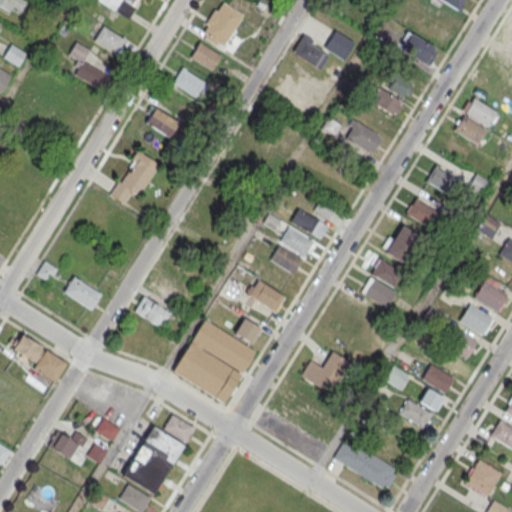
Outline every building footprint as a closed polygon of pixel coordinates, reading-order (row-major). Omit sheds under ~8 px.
[(0,0),(21,0),(26,3),(21,12),(11,7),(8,12),(0,6),(0,0)] [(441,0),(461,0),(456,9),(441,0)] [(223,2),(242,14),(222,44),(203,32),(223,2)] [(103,26),(94,39),(115,53),(124,39),(103,26)] [(323,47),(334,29),(354,42),(343,59),(323,47)] [(402,48),(410,34),(432,47),(424,61),(402,48)] [(291,52),(300,38),(327,54),(319,68),(291,52)] [(199,42),(219,54),(210,69),(190,56),(199,42)] [(10,44),(25,53),(17,67),(2,57),(10,44)] [(84,61),(76,75),(97,89),(106,75),(84,61)] [(0,92),(11,74),(0,67),(0,92)] [(184,69),(203,81),(194,95),(175,83),(184,69)] [(410,80),(392,77),(389,91),(407,94),(410,80)] [(395,116),(403,104),(384,91),(376,104),(395,116)] [(472,96),(497,111),(487,127),(463,111),(472,96)] [(394,121),(373,106),(363,120),(384,135),(394,121)] [(155,107),(177,122),(168,136),(146,121),(155,107)] [(461,114),(486,129),(476,145),(452,129),(461,114)] [(320,128),(333,137),(342,124),(329,115),(320,128)] [(370,154),(381,137),(351,118),(340,136),(370,154)] [(442,146),(450,132),(470,144),(462,158),(442,146)] [(137,198),(159,164),(137,150),(109,194),(124,203),(130,193),(137,198)] [(435,166),(459,180),(450,196),(425,181),(435,166)] [(489,181),(477,173),(468,186),(480,194),(489,181)] [(413,197),(438,212),(428,228),(404,212),(413,197)] [(312,211),(327,219),(334,207),(319,199),(312,211)] [(290,222),(299,208),(321,221),(312,235),(290,222)] [(403,263),(420,235),(399,223),(382,250),(403,263)] [(279,241),(288,227),(310,240),(301,254),(279,241)] [(507,238),(511,241),(511,264),(497,255),(507,238)] [(269,259),(278,244),(300,258),(291,272),(269,259)] [(380,257),(404,272),(395,288),(370,272),(380,257)] [(56,269),(43,261),(35,274),(48,283),(56,269)] [(100,294),(72,277),(62,293),(90,310),(100,294)] [(394,292),(369,277),(359,292),(384,308),(394,292)] [(249,294),(257,280),(282,295),(274,309),(249,294)] [(482,280),(506,295),(496,313),(471,297),(482,280)] [(169,313),(142,297),(133,312),(160,328),(169,313)] [(468,304),(492,319),(482,336),(457,321),(468,304)] [(254,351),(203,320),(171,371),(221,403),(254,351)] [(477,342),(458,329),(447,346),(465,359),(477,342)] [(7,346),(31,362),(41,346),(17,331),(7,346)] [(32,367),(54,382),(66,363),(44,348),(32,367)] [(321,367),(310,360),(301,375),(330,393),(349,362),(331,351),(321,367)] [(399,388),(408,374),(392,364),(383,379),(399,388)] [(430,364),(452,377),(443,392),(421,379),(430,364)] [(288,390),(316,411),(326,397),(298,376),(288,390)] [(417,400),(434,411),(442,398),(426,387),(417,400)] [(398,413),(424,428),(432,413),(406,399),(398,413)] [(186,441),(194,426),(170,414),(162,428),(186,441)] [(119,428),(103,418),(94,430),(111,441),(119,428)] [(499,420),(511,428),(511,449),(490,435),(499,420)] [(121,476),(151,427),(181,446),(151,495),(121,476)] [(68,440),(60,430),(48,440),(64,459),(86,441),(78,432),(68,440)] [(393,469),(356,446),(354,449),(342,442),(332,458),(380,489),(382,486),(386,488),(394,476),(391,473),(393,469)] [(11,451),(0,443),(0,463),(2,465),(11,451)] [(106,450),(94,443),(86,455),(99,463),(106,450)] [(478,459),(499,472),(485,495),(464,482),(478,459)] [(140,511),(149,498),(127,484),(118,499),(138,511),(140,511)] [(492,499),(484,511),(505,511),(508,508),(492,499)]
